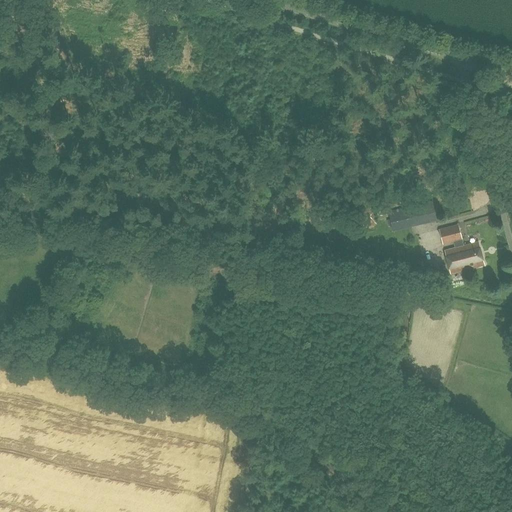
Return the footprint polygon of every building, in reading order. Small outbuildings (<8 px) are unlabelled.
[(40,41),(36,45),(44,53),(48,48),(40,41)] [(437,221),(432,201),(388,212),(393,232),(437,221)] [(497,201),(485,205),(489,217),(500,214),(497,201)] [(443,244),(462,240),(459,225),(439,229),(443,244)] [(478,242),(444,251),(451,274),(485,265),(478,242)]
